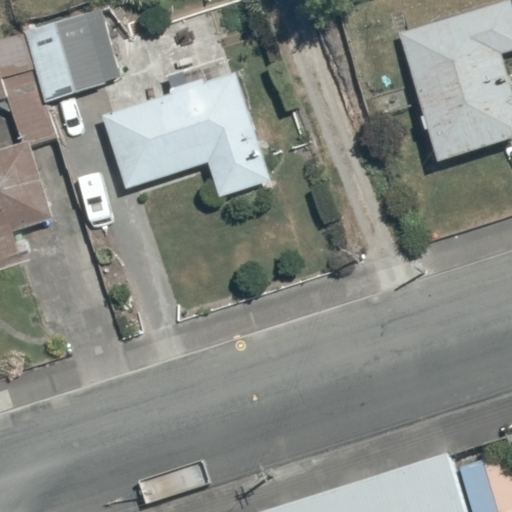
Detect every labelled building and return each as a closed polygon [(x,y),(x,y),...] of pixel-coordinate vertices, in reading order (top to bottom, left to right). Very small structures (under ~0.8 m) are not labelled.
[(511,1),(405,36),(447,167),(511,146),(511,64),(510,58),(511,57),(511,1)] [(27,34),(51,105),(125,81),(101,10),(27,34)] [(266,148),(242,75),(109,119),(133,192),(217,165),(229,200),(278,184),(266,148)] [(36,144),(0,155),(0,266),(27,257),(20,236),(62,222),(36,144)] [(279,511),(473,511),(455,456),(279,511)]
